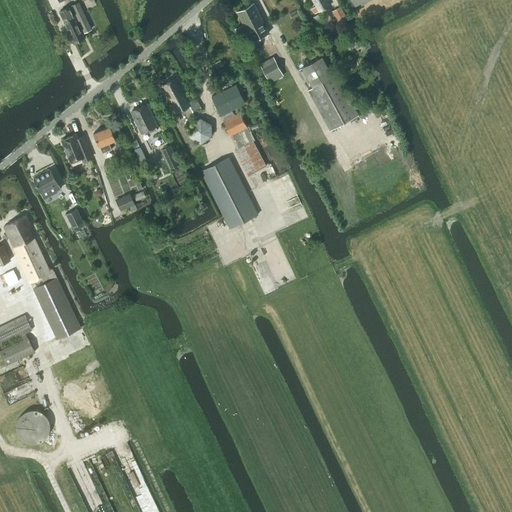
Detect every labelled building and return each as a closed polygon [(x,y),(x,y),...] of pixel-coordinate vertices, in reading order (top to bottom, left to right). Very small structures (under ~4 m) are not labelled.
[(314,14),(330,5),(327,0),(311,0),(315,6),(311,9),(314,14)] [(350,0),(356,9),(370,0),(350,0)] [(80,24),(78,25),(81,32),(82,32),(83,31),(84,33),(91,29),(78,2),(71,6),(80,24)] [(269,33),(253,3),(236,11),(244,25),(235,29),(239,35),(247,31),(252,41),(269,33)] [(339,24),(347,20),(340,6),(332,11),(339,24)] [(85,38),(82,32),(81,32),(78,25),(69,7),(60,11),(74,42),(85,38)] [(332,77),(321,57),(303,66),(310,80),(309,81),(312,88),(309,90),(330,131),(358,116),(336,75),(332,77)] [(216,69),(223,65),(221,60),(214,64),(216,69)] [(275,61),(261,68),(267,79),(281,72),(275,61)] [(175,77),(161,85),(176,113),(183,109),(186,114),(200,106),(196,99),(189,103),(175,77)] [(234,115),(232,110),(245,103),(236,85),(211,97),(220,116),(221,116),(230,135),(238,131),(247,127),(240,112),(234,115)] [(146,104),(131,111),(141,133),(148,129),(150,134),(158,130),(155,126),(156,125),(146,104)] [(200,144),(211,137),(211,124),(200,118),(189,124),(189,137),(200,144)] [(238,131),(230,135),(236,149),(253,140),(255,139),(249,126),(247,127),(238,131)] [(111,150),(109,143),(115,140),(110,127),(93,134),(98,147),(99,147),(102,154),(111,150)] [(79,142),(76,134),(62,140),(69,160),(80,155),(83,161),(91,158),(84,140),(79,142)] [(122,144),(117,146),(121,155),(126,152),(122,144)] [(170,145),(160,150),(169,169),(178,164),(170,145)] [(230,229),(258,215),(228,157),(201,171),(230,229)] [(50,170),(33,179),(44,200),(58,193),(57,191),(61,190),(50,170)] [(129,194),(115,200),(120,210),(129,206),(131,212),(137,210),(129,194)] [(75,209),(65,214),(72,228),(82,223),(75,209)] [(26,215),(4,226),(57,339),(80,328),(53,271),(50,272),(29,227),(31,226),(26,215)] [(0,265),(10,261),(3,246),(0,247),(0,265)] [(0,289),(9,309),(28,300),(24,290),(10,261),(0,265),(0,289)] [(25,315),(0,326),(0,344),(18,336),(20,340),(0,349),(0,353),(5,365),(35,351),(28,336),(27,337),(25,333),(32,329),(25,315)] [(32,444),(34,444),(35,444),(37,444),(38,443),(40,443),(41,442),(43,441),(44,440),(45,439),(46,438),(47,437),(48,435),(49,434),(49,433),(50,431),(50,430),(50,428),(50,426),(50,425),(50,423),(49,422),(49,420),(48,419),(47,417),(46,416),(45,415),(44,414),(43,413),(41,412),(40,411),(39,411),(37,410),(36,410),(34,410),(32,410),(31,410),(29,410),(28,411),(26,411),(25,412),(23,413),(22,414),(21,415),(20,416),(19,417),(18,418),(17,420),(17,421),(16,423),(16,424),(16,426),(16,428),(16,429),(16,431),(17,432),(17,434),(18,435),(19,437),(20,438),(21,439),(22,440),(23,441),(24,442),(26,443),(27,443),(29,444),(30,444),(32,444)]
